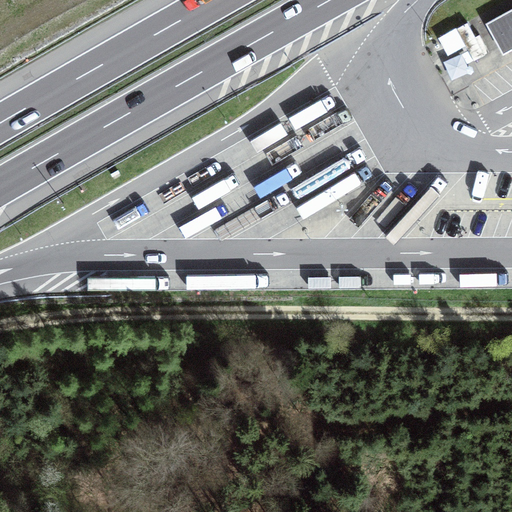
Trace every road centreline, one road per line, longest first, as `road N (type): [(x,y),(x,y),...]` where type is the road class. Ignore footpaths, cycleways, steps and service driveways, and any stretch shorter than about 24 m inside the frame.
road 1 (track): [(0,326),(134,313),(511,313)]
road 2 (motorway): [(0,186),(329,0)]
road 3 (motorway): [(216,0),(0,123)]
